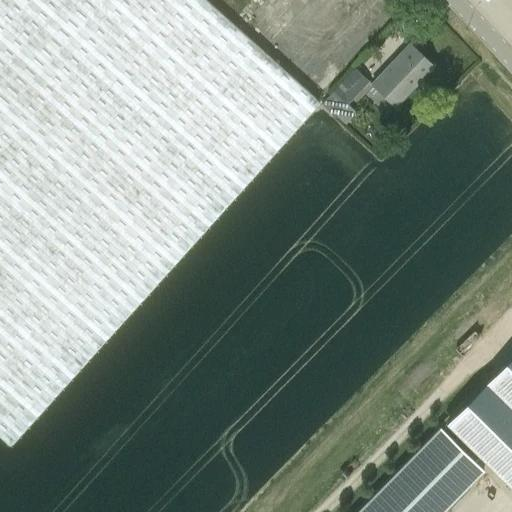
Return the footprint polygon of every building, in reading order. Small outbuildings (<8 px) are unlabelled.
[(0,0),(0,434),(9,442),(146,291),(248,179),(318,101),(245,35),(206,0),(0,0)] [(371,84),(394,106),(433,66),(410,44),(371,84)] [(320,103),(334,117),(369,81),(355,67),(320,103)] [(446,421),(496,471),(511,454),(511,412),(483,383),(446,421)] [(441,511),(484,469),(440,425),(354,511),(441,511)]
